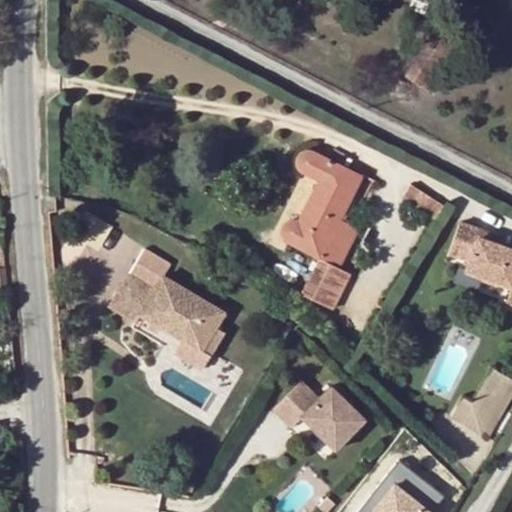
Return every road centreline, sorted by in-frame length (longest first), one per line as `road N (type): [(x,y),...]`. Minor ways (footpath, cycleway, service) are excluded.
road 1 (unclassified): [(25,0),(16,59),(18,185),(53,480),(49,511)]
road 2 (residential): [(143,0),(511,193)]
